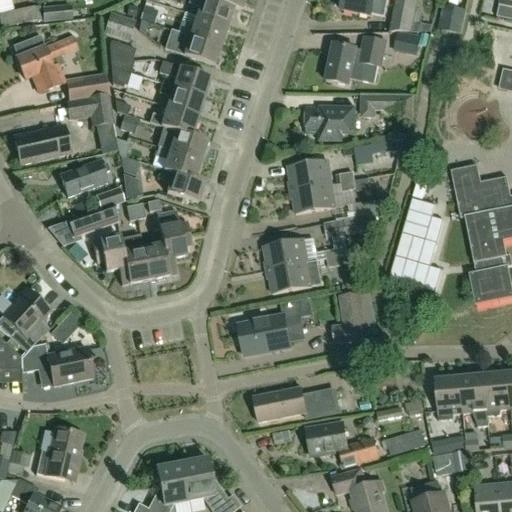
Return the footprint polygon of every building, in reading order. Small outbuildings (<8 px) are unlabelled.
[(0,0),(0,30),(42,21),(42,24),(72,21),(70,6),(41,9),(42,16),(39,7),(0,15),(0,0)] [(233,11),(200,0),(189,0),(187,6),(199,9),(195,20),(226,30),(233,11)] [(204,0),(200,0),(233,11),(240,13),(244,0),(210,0),(210,2),(204,0)] [(342,0),(340,13),(370,19),(371,15),(383,18),(387,0),(342,0)] [(396,0),(390,34),(397,34),(400,34),(410,34),(416,3),(401,0),(396,0)] [(511,9),(499,7),(497,19),(511,22),(511,9)] [(144,10),(140,22),(152,25),(155,13),(144,10)] [(110,17),(104,36),(128,44),(134,25),(110,17)] [(181,25),(178,34),(178,35),(220,49),(226,30),(195,20),(192,29),(181,25)] [(178,35),(178,34),(170,31),(163,52),(214,69),(220,49),(178,35)] [(400,34),(397,34),(393,52),(417,58),(421,38),(400,34)] [(13,52),(16,61),(15,61),(24,83),(34,79),(36,83),(33,84),(38,97),(64,86),(57,70),(63,67),(60,59),(61,59),(56,46),(44,51),(39,37),(11,49),(13,52)] [(381,70),(386,44),(365,40),(361,57),(355,55),(356,51),(333,46),(326,82),(349,86),(350,82),(375,87),(378,69),(381,70)] [(110,70),(130,77),(134,63),(132,62),(135,51),(110,43),(108,48),(110,70)] [(161,87),(204,101),(210,80),(179,70),(161,64),(158,75),(164,77),(161,87)] [(125,91),(130,77),(110,70),(111,87),(125,91)] [(511,72),(503,70),(498,91),(511,93),(511,72)] [(90,101),(109,99),(105,75),(65,81),(68,103),(64,104),(65,107),(90,101)] [(204,101),(161,87),(158,96),(170,99),(166,110),(197,120),(204,101)] [(414,97),(360,97),(360,120),(375,120),(375,112),(398,112),(398,123),(413,123),(414,97)] [(116,141),(109,99),(90,101),(65,107),(67,123),(89,119),(91,129),(102,127),(105,141),(101,142),(105,156),(117,153),(118,153),(116,141)] [(129,109),(114,104),(116,114),(126,118),(129,109)] [(197,120),(166,110),(163,119),(152,115),(149,125),(207,144),(207,143),(191,138),(197,120)] [(306,135),(318,135),(318,144),(342,144),(342,136),(353,136),(354,110),(306,110),(306,135)] [(120,132),(134,136),(138,123),(124,118),(120,132)] [(207,144),(149,125),(160,129),(162,130),(156,148),(158,149),(158,150),(200,164),(207,144)] [(14,139),(20,167),(70,156),(63,128),(14,139)] [(132,138),(129,153),(141,155),(145,141),(132,138)] [(116,141),(118,153),(120,158),(125,160),(129,145),(125,144),(116,141)] [(353,151),(354,158),(356,168),(371,165),(369,157),(391,154),(390,145),(353,151)] [(200,164),(158,150),(155,159),(166,162),(163,172),(161,171),(161,172),(194,182),(200,164)] [(292,193),(331,187),(328,163),(288,170),(292,193)] [(99,164),(59,178),(67,200),(106,186),(99,164)] [(124,178),(139,184),(144,171),(128,166),(124,178)] [(506,180),(481,185),(477,167),(450,172),(454,191),(460,221),(464,220),(476,275),(469,276),(475,308),(511,300),(511,288),(508,270),(511,269),(511,267),(510,258),(506,259),(503,245),(511,242),(511,198),(510,199),(506,180)] [(194,182),(161,172),(158,181),(169,185),(166,195),(197,206),(204,185),(194,182)] [(354,183),(354,182),(353,175),(340,177),(341,185),(354,183)] [(368,180),(354,182),(354,183),(341,185),(343,194),(355,192),(355,193),(370,191),(368,180)] [(335,211),(331,187),(292,193),(296,217),(335,211)] [(99,213),(124,204),(118,189),(94,198),(99,213)] [(427,279),(447,198),(427,193),(406,274),(427,279)] [(381,201),(356,205),(357,207),(358,219),(359,219),(377,216),(384,215),(381,201)] [(146,205),(148,215),(160,213),(158,204),(156,203),(146,205)] [(86,204),(72,209),(77,221),(90,216),(86,204)] [(134,208),(137,222),(145,221),(142,206),(134,208)] [(137,222),(134,208),(126,210),(128,224),(137,222)] [(119,227),(114,212),(68,228),(74,243),(119,227)] [(348,221),(351,235),(379,231),(377,216),(359,219),(358,219),(348,221)] [(173,261),(186,259),(184,249),(191,248),(187,225),(158,231),(162,247),(165,262),(173,261)] [(140,237),(120,241),(123,255),(122,255),(125,270),(118,272),(121,288),(149,283),(142,251),(140,237)] [(123,255),(120,241),(120,239),(91,244),(96,267),(103,266),(105,275),(118,272),(125,270),(122,255),(123,255)] [(268,273),(307,265),(303,242),(264,250),(268,273)] [(372,253),(374,247),(370,242),(364,242),(361,249),(365,254),(372,253)] [(354,245),(341,246),(344,262),(356,261),(354,245)] [(162,247),(142,251),(149,283),(176,277),(173,261),(165,262),(162,247)] [(338,251),(325,254),(327,262),(340,260),(338,251)] [(341,268),(340,260),(327,262),(329,270),(341,268)] [(307,265),(268,273),(272,297),(322,288),(317,263),(307,265)] [(306,319),(328,316),(324,291),(302,294),(306,319)] [(36,345),(42,339),(41,338),(33,330),(48,313),(26,292),(1,318),(17,333),(9,341),(5,345),(19,359),(24,354),(25,355),(35,344),(36,345)] [(378,336),(370,295),(362,296),(361,293),(336,298),(342,325),(330,328),(334,348),(368,342),(367,338),(378,336)] [(268,323),(240,328),(246,359),(289,350),(283,318),(267,321),(268,323)] [(42,339),(36,345),(36,349),(32,349),(37,373),(49,370),(53,389),(92,381),(85,350),(46,358),(45,353),(48,352),(47,345),(43,346),(42,339)] [(20,360),(19,359),(5,345),(0,340),(0,371),(20,371),(20,360)] [(511,406),(509,375),(484,377),(488,418),(500,417),(501,412),(510,412),(511,423),(511,406)] [(488,418),(484,377),(461,380),(464,416),(472,415),(477,429),(488,428),(488,418)] [(461,380),(435,382),(439,423),(453,422),(453,417),(464,416),(461,380)] [(306,416),(307,422),(323,418),(319,398),(303,401),(301,390),(253,400),(258,426),(306,416)] [(406,414),(423,411),(422,402),(405,405),(406,414)] [(400,409),(376,415),(378,424),(402,418),(400,409)] [(369,412),(357,415),(362,432),(373,429),(369,412)] [(467,424),(451,426),(453,438),(469,436),(467,424)] [(338,451),(346,449),(343,426),(306,432),(310,459),(339,454),(338,451)] [(41,453),(35,478),(62,484),(65,472),(77,474),(80,462),(78,461),(83,437),(54,430),(49,455),(41,453)] [(391,458),(425,447),(420,431),(385,442),(391,458)] [(273,436),(275,446),(291,443),(289,433),(273,436)] [(0,444),(2,444),(12,447),(13,447),(15,434),(1,434),(0,441),(0,444)] [(511,449),(511,436),(502,437),(502,439),(489,440),(490,450),(503,449),(504,451),(511,449)] [(465,452),(466,455),(479,452),(477,441),(464,442),(465,452)] [(372,442),(346,449),(338,451),(339,454),(343,470),(377,461),(372,442)] [(432,445),(434,458),(450,455),(447,442),(432,445)] [(9,461),(5,478),(14,480),(15,476),(21,477),(23,469),(27,469),(30,457),(21,455),(21,454),(11,452),(9,461)] [(469,472),(466,455),(465,452),(450,455),(434,458),(432,458),(436,479),(469,472)] [(0,480),(4,481),(5,478),(9,461),(0,459),(0,480)] [(207,461),(181,466),(188,504),(202,501),(209,511),(236,511),(240,509),(232,498),(224,504),(212,487),(207,461)] [(188,504),(181,466),(156,471),(161,497),(160,498),(152,511),(148,511),(138,506),(135,511),(171,511),(174,507),(188,504)] [(470,469),(471,482),(484,481),(482,468),(470,469)] [(381,484),(366,488),(361,472),(332,480),(337,498),(350,494),(355,511),(386,511),(382,495),(384,495),(381,484)] [(24,511),(58,511),(60,509),(35,497),(38,491),(18,481),(17,482),(0,482),(0,511),(1,511),(9,499),(27,506),(24,511)] [(511,511),(511,485),(498,487),(500,511),(511,511)] [(500,511),(498,487),(475,489),(477,511),(500,511)] [(432,499),(412,505),(414,511),(450,511),(446,496),(432,499)]
